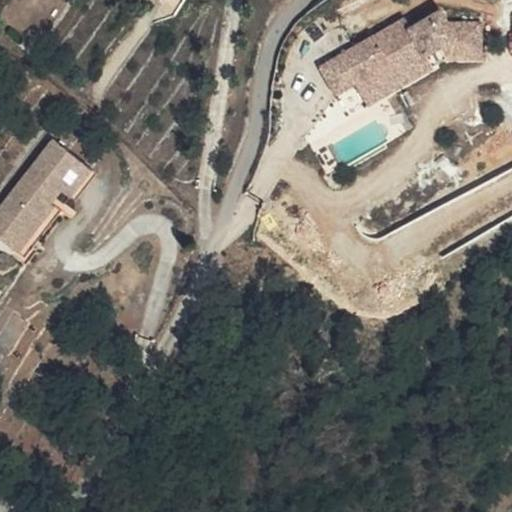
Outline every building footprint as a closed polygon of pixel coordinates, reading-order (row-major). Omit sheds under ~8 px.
[(388,98),(442,68),(477,67),(477,33),(443,34),(435,19),(404,36),(391,44),(373,53),(369,44),(315,75),(330,101),(349,90),(375,76),(388,98)] [(391,44),(404,36),(399,26),(386,34),(391,44)] [(361,114),(388,98),(375,76),(349,90),(361,114)] [(76,161),(33,139),(0,202),(0,228),(26,242),(47,203),(37,198),(44,184),(60,192),(76,161)] [(82,164),(76,161),(60,192),(66,195),(82,164)] [(26,242),(0,228),(0,246),(27,260),(54,207),(47,203),(26,242)]
